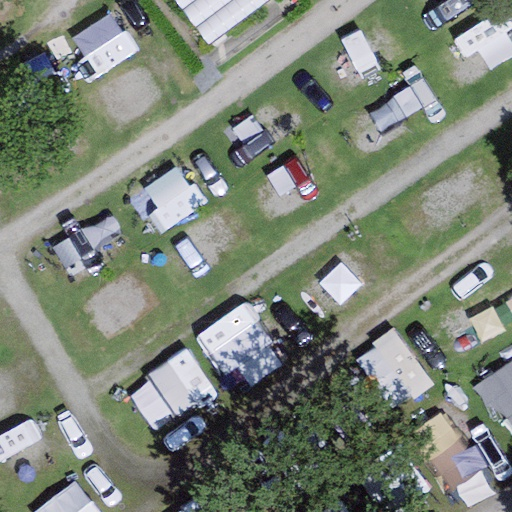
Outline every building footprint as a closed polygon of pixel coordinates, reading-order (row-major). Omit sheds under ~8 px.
[(185,0),(215,41),(273,0),(185,0)] [(124,116),(173,92),(156,57),(107,80),(124,116)] [(210,271),(259,237),(230,196),(181,230),(210,271)] [(368,254),(327,277),(349,317),(390,293),(368,254)] [(109,338),(162,302),(148,283),(96,319),(109,338)] [(172,432),(226,385),(194,348),(139,394),(172,432)] [(511,355),(475,386),(506,424),(511,418),(511,355)]
